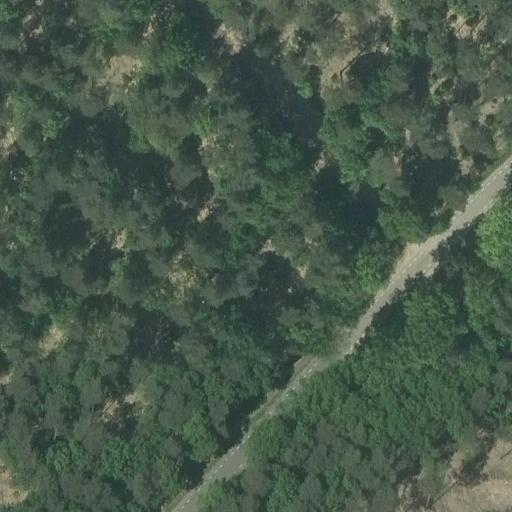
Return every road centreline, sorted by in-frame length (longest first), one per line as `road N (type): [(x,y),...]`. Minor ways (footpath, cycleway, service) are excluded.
road 1 (track): [(511,353),(198,0)]
road 2 (unclassified): [(188,511),(511,172)]
